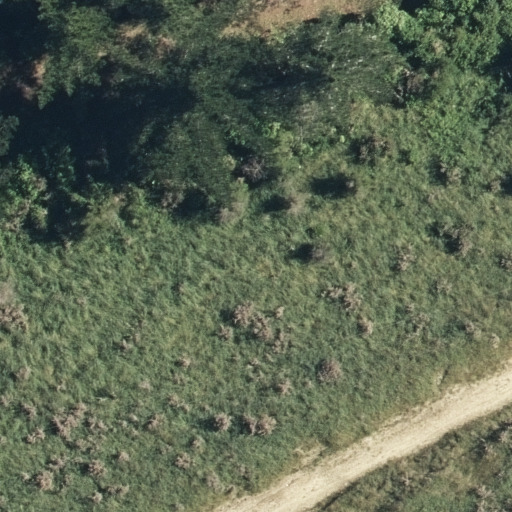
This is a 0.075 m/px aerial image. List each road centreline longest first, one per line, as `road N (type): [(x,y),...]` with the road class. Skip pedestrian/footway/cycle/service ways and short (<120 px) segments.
road 1 (track): [(205,511),(511,366)]
road 2 (track): [(275,0),(0,78)]
